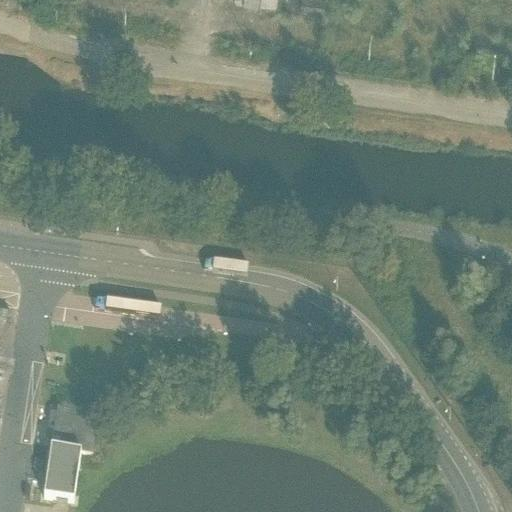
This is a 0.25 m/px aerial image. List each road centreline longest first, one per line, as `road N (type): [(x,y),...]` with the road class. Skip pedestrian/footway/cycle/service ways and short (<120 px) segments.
road 1 (unclassified): [(475,511),(464,482),(362,340),(326,314),(274,292),(0,250)]
road 2 (unclassified): [(511,264),(418,232),(0,168)]
road 3 (unclassified): [(511,118),(134,66),(21,37),(2,24)]
